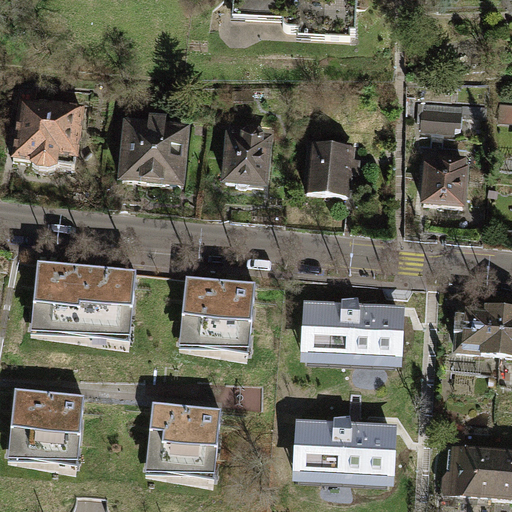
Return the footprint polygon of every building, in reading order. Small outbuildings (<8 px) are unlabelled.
[(282,14),(281,27),(288,34),(324,36),(323,43),(349,44),(349,36),(355,36),(356,0),(232,0),(232,12),(282,14)] [(461,108),(420,105),(419,122),(422,123),(421,133),(454,136),(455,127),(460,127),(461,108)] [(34,113),(20,111),(12,163),(31,165),(31,171),(42,175),(54,175),(55,170),(74,172),(82,114),(35,106),(34,113)] [(146,131),(127,128),(119,184),(178,189),(184,134),(164,132),(164,123),(148,121),(146,131)] [(244,139),(229,139),(225,184),(236,189),(263,190),(268,143),(260,141),(260,138),(258,134),(249,132),(244,139)] [(330,153),(311,151),(307,195),(347,198),(349,175),(357,175),(358,163),(351,163),(352,153),(346,153),(346,148),(331,147),(330,153)] [(463,164),(428,161),(423,205),(462,209),(466,170),(463,170),(463,164)] [(139,276),(40,267),(33,339),(134,348),(139,276)] [(258,289),(188,283),(183,354),(253,360),(258,289)] [(342,312),(309,311),(306,358),(398,363),(400,316),(360,313),(359,301),(342,304),(342,312)] [(457,354),(499,358),(503,310),(461,306),(460,318),(455,318),(453,338),(459,338),(457,354)] [(511,311),(503,310),(499,358),(511,359),(511,311)] [(63,398),(17,395),(11,467),(82,468),(87,401),(63,398)] [(200,413),(155,409),(149,480),(219,482),(225,415),(200,413)] [(333,431),(300,429),(298,477),(390,482),(393,434),(352,432),(351,420),(334,423),(333,431)] [(446,498),(494,501),(497,454),(456,451),(455,474),(447,475),(443,481),(442,490),(446,498)] [(511,455),(497,454),(494,501),(511,502),(511,455)]
